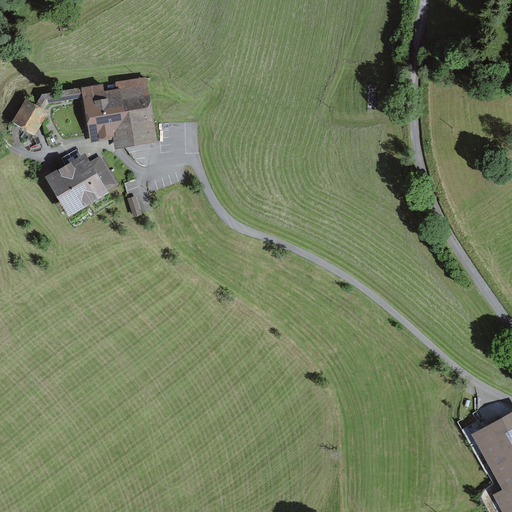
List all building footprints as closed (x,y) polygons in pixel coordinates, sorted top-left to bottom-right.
[(146,79),(85,90),(86,97),(93,137),(116,133),(118,145),(157,138),(146,79)] [(43,95),(36,107),(42,110),(47,102),(86,97),(85,90),(43,95)] [(26,101),(14,123),(33,133),(45,112),(42,110),(36,107),(26,101)] [(96,152),(52,178),(70,209),(91,197),(94,203),(104,197),(101,191),(114,183),(96,152)] [(135,198),(129,199),(134,215),(140,213),(135,198)] [(463,434),(503,511),(511,511),(511,409),(463,434)]
